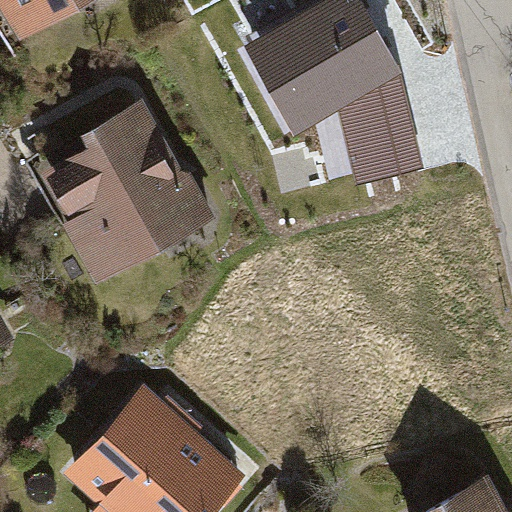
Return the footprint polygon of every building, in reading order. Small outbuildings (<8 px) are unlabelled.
[(0,0),(0,24),(12,46),(97,0),(0,0)] [(398,68),(359,0),(346,0),(259,49),(300,123),(343,99),(398,68)] [(343,99),(358,158),(407,147),(412,167),(422,166),(398,68),(343,99)] [(178,181),(136,108),(72,144),(79,155),(35,180),(63,229),(56,233),(92,295),(213,226),(185,176),(178,181)] [(358,158),(362,178),(412,167),(407,147),(358,158)] [(213,511),(242,481),(140,386),(56,475),(94,511),(93,511),(213,511)] [(496,511),(483,485),(428,511),(496,511)]
